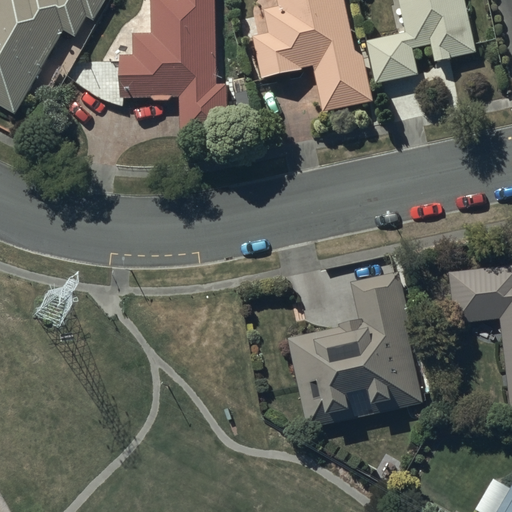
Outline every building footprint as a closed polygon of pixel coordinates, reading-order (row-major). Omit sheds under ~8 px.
[(0,0),(0,110),(18,121),(67,36),(76,41),(87,22),(95,26),(109,0),(0,0)] [(217,94),(215,0),(153,0),(154,41),(136,41),(136,61),(121,61),(122,105),(154,105),(158,109),(171,108),(175,104),(183,104),(184,145),(229,145),(228,93),(217,94)] [(353,44),(343,0),(277,0),(280,12),(265,15),(270,40),(254,43),(263,85),(315,74),(325,119),(375,108),(361,42),(353,44)] [(465,0),(398,0),(407,38),(403,39),(402,34),(376,40),(377,45),(368,47),(377,90),(419,81),(414,55),(432,51),(436,70),(452,67),(452,65),(478,59),(465,0)] [(511,260),(451,267),(457,319),(502,314),(511,402),(511,260)] [(342,324),(291,334),(309,424),(431,399),(403,267),(353,277),(361,314),(341,318),(342,324)] [(406,464),(386,453),(373,476),(393,487),(406,464)] [(511,511),(511,482),(495,511),(511,511)]
